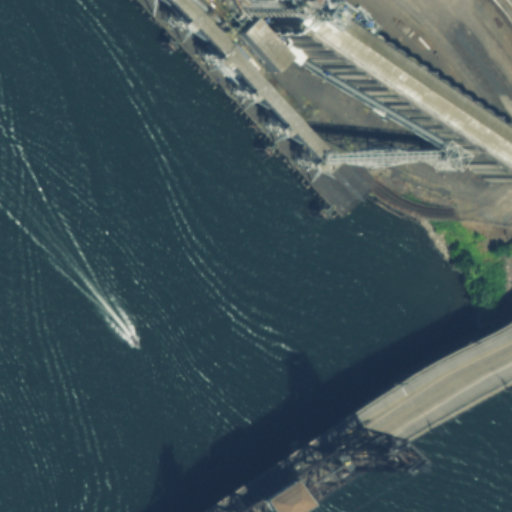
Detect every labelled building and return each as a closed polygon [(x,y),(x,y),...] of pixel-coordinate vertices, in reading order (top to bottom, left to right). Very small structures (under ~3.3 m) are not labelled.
[(159,0),(312,161),(302,171),(296,166),(292,170),(284,163),(289,158),(263,130),(258,135),(251,128),(257,123),(231,95),(226,100),(218,93),(223,88),(197,60),(192,65),(186,58),(190,53),(165,26),(160,30),(153,23),(157,18),(139,0),(159,0)] [(256,0),(237,18),(219,0),(256,0)] [(511,158),(496,182),(491,179),(263,25),(279,0),(290,0),(508,147),(511,149),(511,158)] [(282,56),(270,66),(266,70),(228,31),(233,27),(244,16),(282,56)] [(238,498),(247,511),(271,511),(286,503),(270,478),(238,498)]
